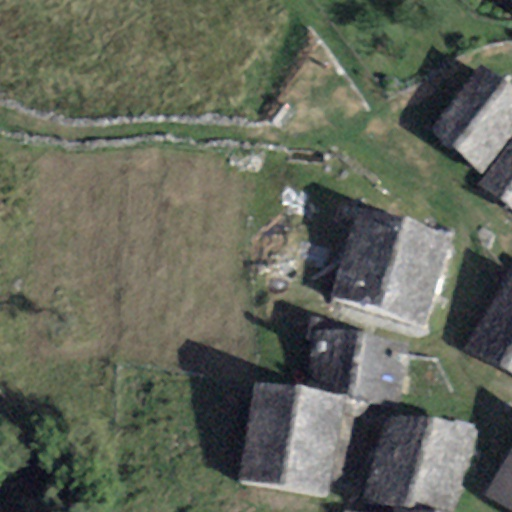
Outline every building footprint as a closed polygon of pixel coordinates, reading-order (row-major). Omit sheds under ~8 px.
[(511,98),(483,76),(438,133),(448,141),(483,168),(511,130),(511,98)] [(511,152),(488,184),(511,202),(511,152)] [(443,240),(360,218),(339,296),(422,318),(443,240)] [(511,284),(474,350),(511,371),(511,284)] [(403,351),(319,337),(310,392),(394,406),(403,351)] [(259,400),(247,483),(330,496),(342,413),(259,400)] [(455,511),(468,437),(388,424),(376,501),(448,511),(455,511)] [(511,475),(501,496),(511,502),(511,475)]
